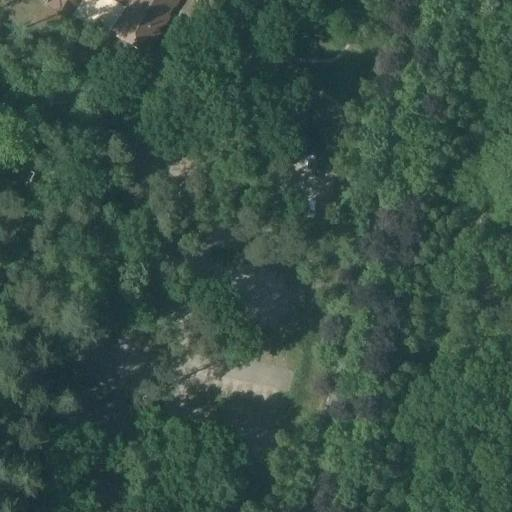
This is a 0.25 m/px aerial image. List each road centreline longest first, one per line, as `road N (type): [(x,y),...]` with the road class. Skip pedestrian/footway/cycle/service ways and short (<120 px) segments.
road 1 (unknown): [(357,501),(478,18),(396,0)]
road 2 (tertiary): [(311,511),(420,0)]
